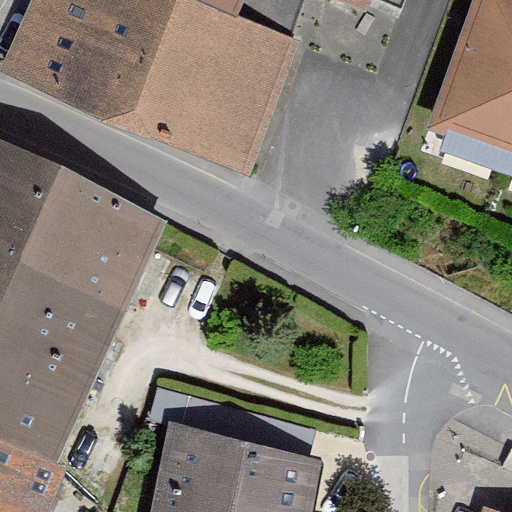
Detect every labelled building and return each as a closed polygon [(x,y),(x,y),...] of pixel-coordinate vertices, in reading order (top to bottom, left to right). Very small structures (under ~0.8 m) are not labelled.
[(39,0),(37,6),(9,72),(237,169),(264,105),(295,33),(233,7),(235,0),(39,0)] [(511,0),(473,0),(429,122),(511,152),(511,0)] [(166,223),(0,145),(0,432),(58,458),(104,355),(166,223)] [(311,511),(323,449),(173,422),(156,511),(311,511)] [(0,511),(46,511),(69,463),(58,458),(0,432),(0,511)] [(511,511),(511,510),(484,501),(480,511),(511,511)]
